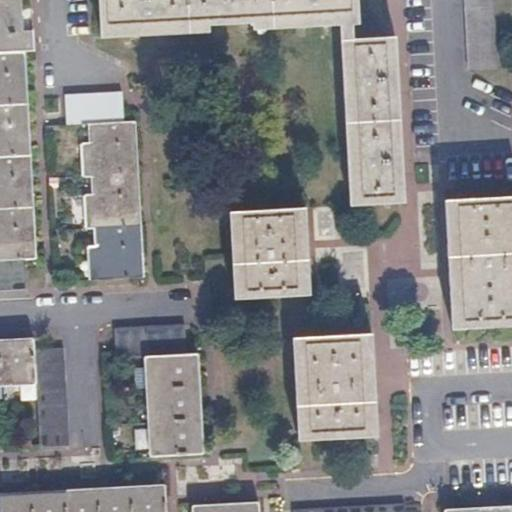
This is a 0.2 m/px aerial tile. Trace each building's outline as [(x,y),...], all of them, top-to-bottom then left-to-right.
[(95,0),(98,42),(204,35),(204,30),(248,27),(248,32),(336,26),(345,207),(399,204),(391,40),(349,42),(347,25),(354,25),(352,0),(95,0)] [(488,0),(459,0),(463,75),(493,73),(488,0)] [(0,297),(7,297),(21,296),(19,267),(30,266),(27,214),(24,162),(21,111),(18,58),(29,57),(29,40),(29,39),(19,39),(18,23),(14,23),(12,2),(0,2),(0,297)] [(74,126),(77,179),(80,231),(83,284),(140,281),(137,228),(134,176),(131,123),(116,124),(115,100),(115,96),(101,97),(87,97),(72,98),(60,99),(60,102),(61,127),(74,126)] [(511,194),(441,198),(447,329),(481,327),(511,325),(511,194)] [(302,211),(227,216),(231,302),(306,298),(303,246),(302,211)] [(139,356),(141,356),(143,391),(145,424),(147,456),(197,454),(195,421),(193,388),(192,354),(179,354),(178,324),(164,325),(151,326),(137,326),(124,327),(111,327),(112,358),(125,357),(139,356)] [(369,336),(291,341),(296,441),(375,437),(371,378),(369,336)] [(0,386),(32,385),(32,392),(33,405),(34,418),(34,432),(35,444),(35,447),(64,446),(64,431),(63,417),(62,403),(62,391),(61,377),(61,364),(60,349),(30,351),(29,340),(0,341),(0,386)] [(30,492),(0,494),(0,511),(164,511),(163,485),(130,487),(96,489),(64,490),(38,492),(30,492)] [(219,505),(187,507),(187,511),(253,511),(253,503),(219,505)]
